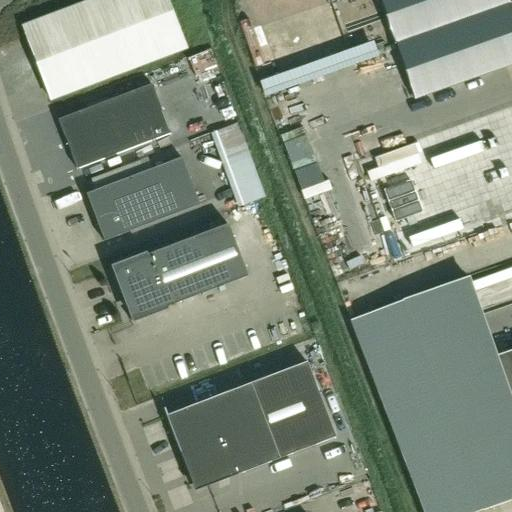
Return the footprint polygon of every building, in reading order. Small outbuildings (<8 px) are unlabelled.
[(185,50),(166,0),(91,0),(22,27),(50,101),(185,50)] [(511,0),(379,0),(414,99),(511,65),(511,0)] [(58,120),(67,145),(77,170),(170,135),(160,110),(151,85),(58,120)] [(243,113),(217,122),(245,207),(271,199),(243,113)] [(199,206),(181,158),(85,195),(103,242),(199,206)] [(133,320),(247,277),(227,225),(113,268),(133,320)] [(487,278),(499,276),(493,237),(481,239),(487,278)] [(461,277),(402,299),(402,300),(403,299),(484,510),(482,510),(483,511),(511,500),(511,350),(491,358),(461,277)] [(402,301),(350,321),(423,511),(477,511),(483,510),(402,301)] [(250,384),(166,416),(195,491),(279,458),(335,437),(306,362),(250,384)]
